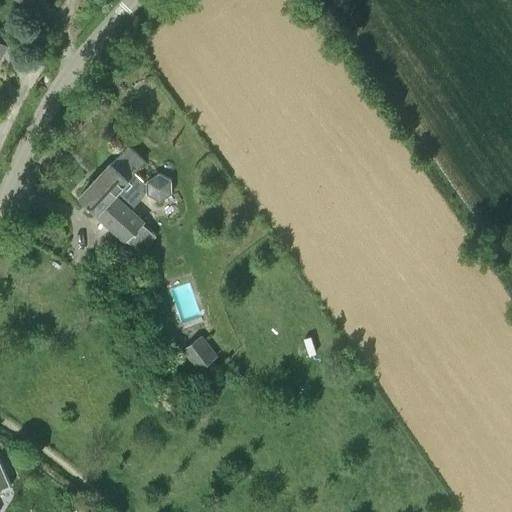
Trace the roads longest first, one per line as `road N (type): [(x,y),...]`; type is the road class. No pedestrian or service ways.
road 1 (tertiary): [(0,207),(66,77),(133,0)]
road 2 (track): [(117,511),(0,421)]
